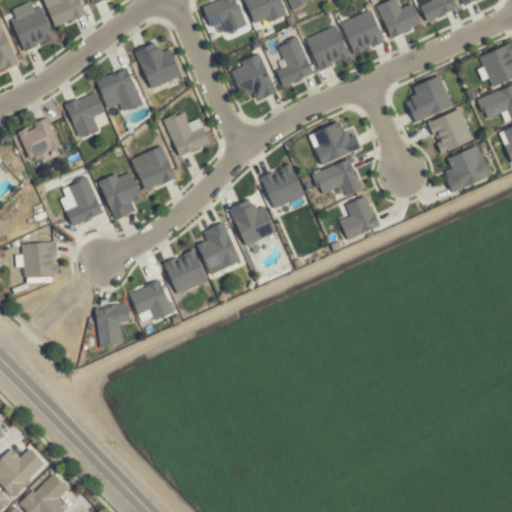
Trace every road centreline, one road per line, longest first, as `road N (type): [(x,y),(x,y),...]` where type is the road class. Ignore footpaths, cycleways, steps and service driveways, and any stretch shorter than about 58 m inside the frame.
road 1 (residential): [(100,261),(173,217),(285,119),(511,13)]
road 2 (secondary): [(0,361),(147,511)]
road 3 (residential): [(0,102),(44,82),(151,0)]
road 4 (residential): [(172,0),(241,150)]
